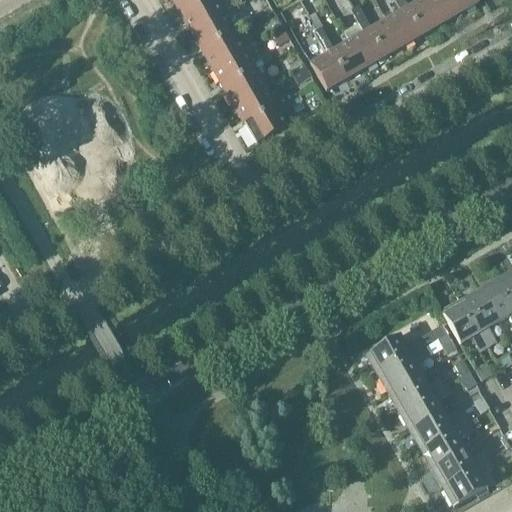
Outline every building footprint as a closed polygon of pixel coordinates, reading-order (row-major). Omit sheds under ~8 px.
[(170,0),(180,16),(208,0),(170,0)] [(214,0),(208,0),(180,16),(191,35),(224,16),(214,0)] [(423,0),(408,9),(403,0),(398,0),(394,2),(401,13),(404,11),(421,39),(440,28),(423,0)] [(458,18),(447,0),(423,0),(440,28),(458,18)] [(447,0),(458,18),(478,6),(474,0),(447,0)] [(365,20),(358,9),(351,13),(357,24),(365,20)] [(386,22),(402,50),(421,39),(404,11),(401,13),(386,22)] [(315,15),(309,18),(317,33),(321,30),(323,29),(315,15)] [(224,16),(191,35),(202,53),(234,35),(224,16)] [(386,22),(371,30),(365,20),(357,24),(363,35),(367,32),(384,61),(402,50),(386,22)] [(327,41),(321,30),(317,33),(313,35),(320,46),(327,41)] [(284,32),(273,39),(278,48),(289,42),(284,32)] [(367,32),(363,35),(348,43),(365,72),(384,61),(367,32)] [(234,35),(202,53),(213,72),(245,53),(234,35)] [(348,43),(334,52),(327,41),(320,46),(326,56),(330,54),(346,83),(365,72),(348,43)] [(245,53),(213,72),(223,91),(256,72),(253,67),(245,53)] [(330,54),(326,56),(310,66),(326,94),(346,83),(330,54)] [(267,57),(261,61),(264,66),(270,62),(267,57)] [(260,62),(253,67),(256,72),(263,68),(260,62)] [(305,70),(294,76),(300,86),(311,80),(305,70)] [(256,72),(223,91),(234,110),(267,91),(256,72)] [(267,91),(234,110),(245,128),(278,110),(267,91)] [(299,98),(278,110),(281,115),(302,103),(299,98)] [(245,128),(257,148),(289,129),(281,115),(278,110),(245,128)] [(511,272),(498,281),(511,305),(511,272)] [(511,325),(511,305),(498,281),(479,292),(498,325),(508,319),(511,325)] [(479,292),(460,303),(487,350),(496,345),(488,331),(498,325),(479,292)] [(479,355),(487,350),(460,303),(440,314),(460,347),(471,341),(479,355)] [(442,328),(419,341),(424,350),(439,341),(447,337),(442,328)] [(447,337),(439,341),(444,350),(447,356),(455,351),(447,337)] [(366,357),(377,377),(424,350),(419,341),(405,349),(399,338),(366,357)] [(429,358),(424,350),(377,377),(388,396),(421,377),(415,366),(429,358)] [(485,365),(493,360),(487,350),(479,355),(485,365)] [(511,364),(508,357),(495,364),(501,373),(509,369),(511,367),(511,364)] [(462,363),(454,368),(460,379),(469,374),(462,363)] [(469,375),(460,380),(467,393),(476,388),(476,387),(469,375)] [(427,387),(421,377),(388,396),(399,415),(446,387),(441,379),(427,387)] [(399,415),(410,434),(443,414),(437,404),(451,396),(446,387),(399,415)] [(482,400),(474,405),(481,417),(489,412),(482,400)] [(489,413),(483,417),(488,425),(494,421),(489,413)] [(449,425),(443,414),(410,434),(421,452),(468,425),(463,417),(449,425)] [(468,425),(472,433),(480,429),(475,421),(468,425)] [(472,433),(468,425),(421,452),(431,471),(465,452),(459,442),(473,434),(472,433)] [(471,462),(465,452),(431,471),(442,490),(489,463),(484,454),(471,462)] [(494,471),(489,463),(442,490),(454,510),(487,490),(480,479),(494,471)]
